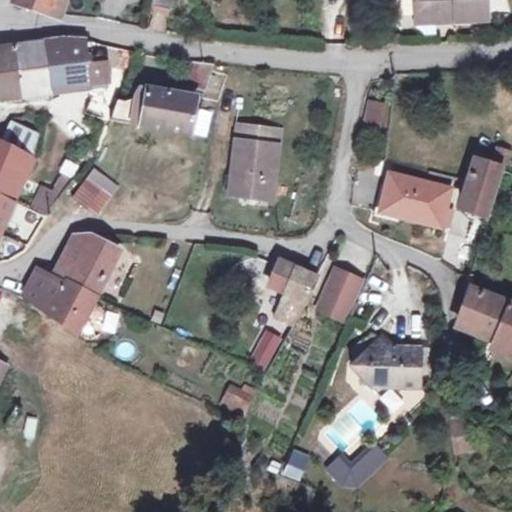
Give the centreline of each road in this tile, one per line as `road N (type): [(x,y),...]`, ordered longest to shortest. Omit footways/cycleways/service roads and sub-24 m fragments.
road 1 (residential): [(0,273),(76,226),(309,252),(327,231),(355,66)]
road 2 (unknown): [(327,231),(418,265),(451,307),(443,440),(465,505),(488,511)]
road 3 (residential): [(355,66),(73,29),(0,29)]
road 4 (residential): [(511,62),(355,66)]
